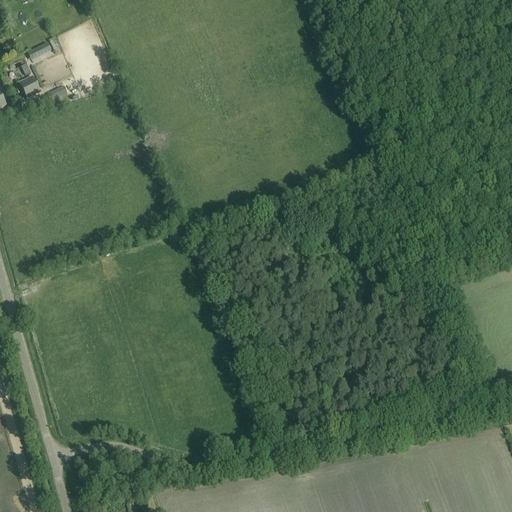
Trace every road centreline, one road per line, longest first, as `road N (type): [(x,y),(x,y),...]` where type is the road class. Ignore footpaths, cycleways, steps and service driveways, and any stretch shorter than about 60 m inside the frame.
road 1 (unclassified): [(53,458),(117,445),(189,469),(231,468),(511,409)]
road 2 (unclassified): [(53,458),(0,271)]
